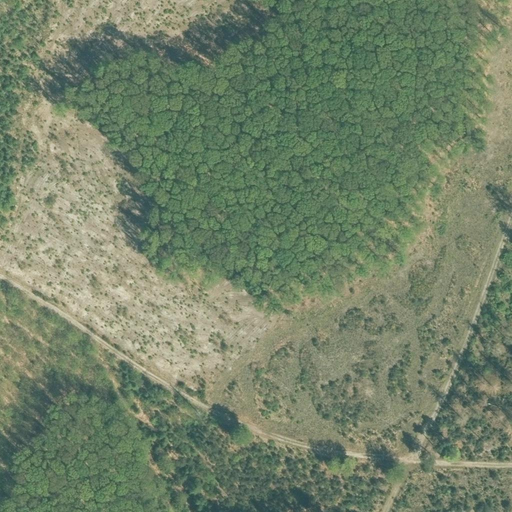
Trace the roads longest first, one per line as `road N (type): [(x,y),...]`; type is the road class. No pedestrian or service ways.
road 1 (track): [(412,462),(302,448),(255,433),(0,274)]
road 2 (track): [(412,462),(511,207)]
